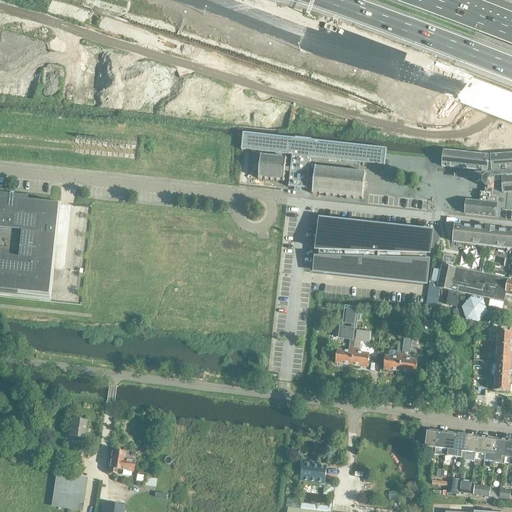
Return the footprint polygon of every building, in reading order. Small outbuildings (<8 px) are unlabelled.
[(310,157),(363,163),(384,165),(385,152),(386,150),(244,134),(242,149),(293,155),(291,168),(285,168),(285,172),(291,172),(289,187),(295,187),(295,188),(301,189),(301,188),(307,189),(307,182),(314,183),(314,179),(308,178),(310,157)] [(487,171),(489,156),(488,156),(450,152),(444,152),(443,152),(444,153),(443,154),(442,166),(442,167),(443,167),(477,170),(487,171)] [(511,154),(510,155),(510,154),(509,154),(509,155),(506,155),(505,155),(501,155),(500,155),(497,156),(497,155),(496,155),(496,156),(492,156),(492,155),(491,156),(490,156),(491,156),(489,156),(487,171),(477,170),(477,174),(468,175),(469,178),(488,177),(488,180),(489,180),(490,180),(491,180),(492,181),(492,177),(507,176),(507,177),(511,176),(511,154)] [(285,172),(285,168),(285,165),(286,166),(286,164),(286,160),(287,160),(287,159),(286,159),(286,158),(285,157),(285,158),(280,158),(280,157),(279,157),(279,158),(274,157),(274,156),(273,156),(273,157),(268,157),(268,156),(267,156),(267,157),(262,156),(262,155),(261,155),(261,156),(260,156),(259,157),(260,157),(260,163),(259,163),(259,164),(260,164),(259,170),(258,170),(258,171),(259,171),(258,177),(257,178),(258,178),(258,179),(259,179),(261,179),(265,179),(265,180),(266,180),(266,179),(271,180),(270,181),(272,181),(272,180),(276,180),(276,181),(277,181),(278,180),(283,181),(283,182),(284,182),(284,181),(285,181),(285,180),(284,180),(284,175),(285,175),(285,174),(285,172)] [(314,179),(314,183),(313,184),(312,185),(313,186),(312,193),(312,192),(312,194),(312,195),(313,195),(313,194),(319,194),(319,195),(320,195),(326,195),(326,196),(327,196),(327,195),(333,196),(333,197),(334,197),(334,196),(339,197),(339,198),(340,198),(341,197),(346,197),(346,198),(347,198),(353,198),(353,199),(354,199),(354,198),(362,199),(362,200),(363,200),(363,199),(364,199),(364,198),(363,198),(364,191),(365,191),(365,190),(364,190),(365,183),(366,182),(365,182),(365,175),(366,175),(366,174),(366,173),(365,173),(364,174),(357,173),(357,172),(356,172),(356,173),(350,172),(350,171),(349,171),(349,172),(343,171),(343,170),(342,170),(342,171),(337,171),(337,170),(336,170),(335,170),(330,170),(330,169),(329,169),(329,170),(323,169),(323,168),(322,168),(322,169),(316,168),(316,167),(315,167),(315,168),(314,168),(314,169),(315,169),(314,176),(313,176),(313,177),(314,177),(314,179)] [(511,176),(507,177),(503,178),(503,177),(502,177),(502,178),(501,178),(502,179),(502,185),(502,186),(503,192),(502,192),(502,193),(503,193),(504,193),(508,192),(508,193),(509,193),(508,192),(511,192),(511,176)] [(493,181),(492,181),(491,180),(490,180),(489,180),(488,180),(487,180),(487,181),(486,182),(485,182),(485,183),(485,184),(485,185),(485,186),(485,187),(486,187),(485,195),(481,195),(481,192),(480,195),(479,203),(466,201),(465,214),(495,217),(497,197),(492,196),(492,189),(493,188),(494,187),(494,186),(494,185),(494,184),(494,183),(493,182),(493,181)] [(0,296),(49,302),(51,284),(60,203),(0,196),(0,296)] [(420,254),(420,234),(362,228),(362,224),(319,219),(315,251),(320,252),(318,259),(314,258),(313,273),(427,285),(430,262),(416,261),(417,254),(420,254)] [(511,231),(456,225),(455,225),(455,226),(456,226),(454,242),(454,243),(454,242),(511,249),(511,248),(511,231)] [(445,255),(443,261),(455,264),(456,257),(445,255)] [(509,280),(442,266),(437,288),(452,291),(451,292),(449,291),(446,305),(458,307),(461,294),(454,293),(454,291),(476,296),(476,297),(471,296),(468,311),(481,314),(484,299),(479,297),(479,296),(499,300),(499,301),(490,300),(488,307),(503,310),(504,303),(501,302),(501,301),(504,301),(505,295),(508,282),(509,280)] [(336,359),(336,363),(352,366),(354,348),(355,341),(356,330),(359,309),(347,308),(345,324),(352,325),(351,329),(342,328),(342,329),(340,338),(350,340),(348,352),(337,350),(336,359)] [(455,310),(453,321),(459,322),(461,311),(455,310)] [(407,312),(405,332),(410,333),(411,322),(415,322),(416,315),(412,314),(412,312),(407,312)] [(354,348),(352,366),(368,368),(369,363),(370,355),(359,353),(359,349),(360,349),(361,342),(370,343),(372,333),(356,330),(355,341),(354,348)] [(511,333),(498,332),(497,346),(511,347),(511,346),(511,333)] [(402,355),(400,372),(416,374),(418,361),(407,360),(407,356),(410,356),(412,336),(405,335),(404,344),(403,350),(402,355)] [(385,361),(384,370),(399,372),(400,372),(402,355),(403,350),(404,344),(398,343),(397,358),(385,357),(385,360),(385,361)] [(497,346),(496,378),(511,379),(511,347),(497,346)] [(203,373),(194,372),(193,379),(202,380),(203,373)] [(510,392),(511,379),(496,378),(495,392),(510,392)] [(91,434),(84,433),(86,422),(72,420),(70,437),(83,439),(91,440),(91,434)] [(435,449),(438,432),(427,430),(425,447),(435,449)] [(444,456),(447,433),(438,432),(435,449),(435,455),(444,456)] [(447,433),(444,456),(454,457),(457,434),(447,433)] [(464,459),(465,453),(467,436),(457,434),(454,457),(464,459)] [(475,460),(478,437),(467,436),(465,453),(471,453),(469,464),(474,465),(475,460)] [(484,461),(487,438),(478,437),(475,460),(484,461)] [(494,467),(494,465),(497,440),(487,438),(484,461),(484,462),(489,462),(489,467),(494,467)] [(505,458),(507,441),(497,440),(494,465),(504,466),(505,458)] [(125,453),(112,452),(109,473),(115,474),(116,470),(132,472),(133,463),(124,461),(125,453)] [(303,464),(303,466),(302,467),(301,471),(302,473),(301,482),(324,484),(325,483),(327,467),(303,464)] [(86,479),(57,475),(52,506),(81,510),(86,479)] [(157,477),(146,475),(145,485),(155,487),(157,477)] [(461,481),(455,480),(453,491),(460,492),(461,481)] [(321,511),(331,511),(335,484),(325,483),(324,484),(324,488),(323,495),(329,496),(328,506),(327,506),(320,505),(321,504),(315,504),(315,505),(300,503),(299,509),(321,511)] [(471,486),(461,484),(460,492),(470,494),(471,486)] [(159,486),(158,496),(169,497),(170,488),(159,486)] [(491,488),(481,487),(480,495),(490,497),(491,488)] [(509,500),(511,491),(501,490),(500,498),(509,500)] [(300,499),(287,498),(286,508),(288,508),(287,511),(321,511),(299,509),(300,503),(300,499)]
